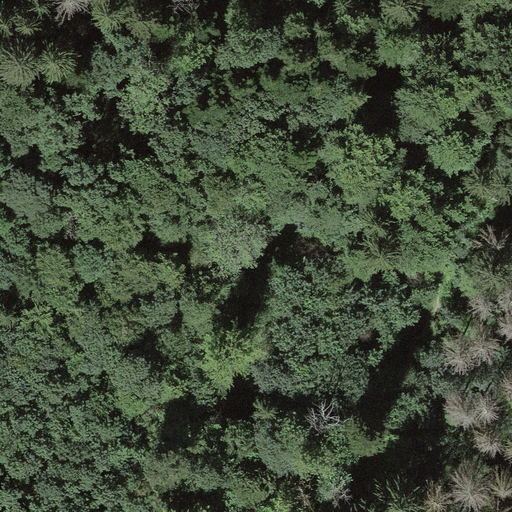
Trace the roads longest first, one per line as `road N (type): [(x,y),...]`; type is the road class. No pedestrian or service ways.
road 1 (track): [(0,200),(16,214),(99,226),(190,212),(257,177),(344,159),(408,164),(511,204)]
road 2 (track): [(282,511),(236,367),(241,319),(254,274),(344,159)]
